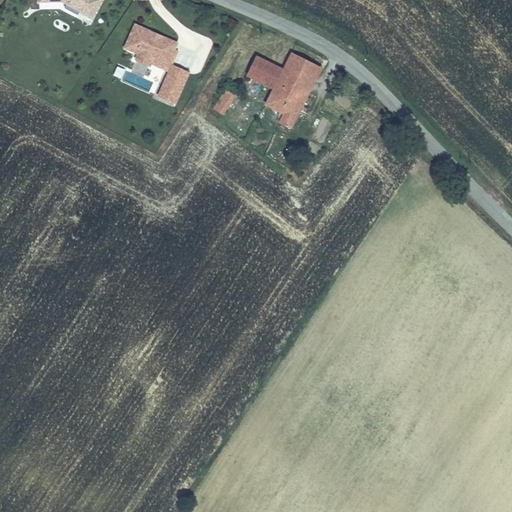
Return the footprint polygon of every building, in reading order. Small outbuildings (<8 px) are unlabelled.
[(100,0),(37,0),(38,4),(60,3),(65,6),(67,0),(70,0),(81,5),(78,12),(91,18),(100,0)] [(78,12),(81,5),(70,0),(67,0),(65,6),(78,12)] [(165,67),(175,44),(134,26),(124,49),(165,67)] [(326,63),(296,48),(284,70),(273,90),(267,87),(260,102),(286,116),(281,125),(290,130),(308,96),(295,88),(304,71),(318,78),(326,63)] [(273,90),(284,70),(256,55),(241,82),(258,91),(262,84),(267,87),(273,90)] [(190,70),(175,63),(162,92),(177,99),(190,70)] [(112,75),(121,78),(124,68),(116,65),(112,75)] [(308,96),(318,78),(304,71),(295,88),(308,96)] [(224,111),(235,94),(228,89),(216,106),(224,111)]
